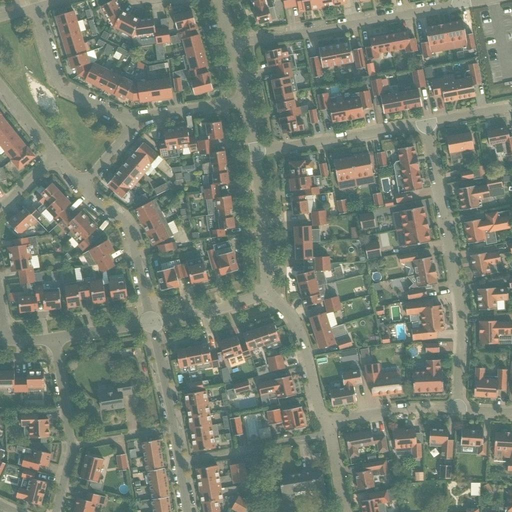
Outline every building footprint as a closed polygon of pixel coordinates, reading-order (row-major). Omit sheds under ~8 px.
[(114,27),(122,12),(122,11),(115,0),(113,0),(101,7),(112,28),(114,27)] [(311,10),(309,0),(289,0),(291,7),(298,6),(299,12),(311,10)] [(323,8),(321,0),(309,0),(311,10),(323,8)] [(274,7),(272,2),(253,7),(258,24),(271,21),(268,9),(274,7)] [(56,17),(59,27),(77,22),(73,11),(56,17)] [(139,20),(122,12),(114,27),(131,36),(139,20)] [(192,12),(173,17),(178,33),(184,32),(191,30),(191,31),(197,29),(192,12)] [(139,20),(131,36),(132,36),(132,38),(133,38),(134,47),(163,43),(161,29),(155,30),(153,19),(139,20)] [(463,21),(444,25),(448,44),(461,42),(463,51),(468,50),(468,51),(475,49),(472,34),(465,35),(463,21)] [(80,32),(77,22),(59,27),(62,38),(80,32)] [(428,42),(421,43),(424,59),(431,57),(436,56),(434,47),(448,44),(444,25),(442,25),(438,26),(425,28),(428,42)] [(168,28),(161,29),(163,43),(170,42),(168,28)] [(192,36),(191,31),(191,30),(184,32),(178,33),(179,41),(183,40),(187,55),(202,51),(198,35),(192,36)] [(104,31),(101,37),(107,41),(110,35),(104,31)] [(83,43),(80,32),(62,38),(65,48),(83,43)] [(408,32),(389,35),(392,51),(405,49),(406,53),(417,51),(415,38),(409,39),(408,32)] [(173,44),(180,41),(177,35),(170,37),(173,44)] [(392,51),(389,35),(369,39),(371,47),(365,48),(368,60),(379,58),(378,54),(392,51)] [(350,42),(334,45),(338,65),(355,62),(357,70),(365,68),(361,48),(353,50),(353,51),(351,51),(350,42)] [(86,53),(83,43),(65,48),(68,59),(86,53)] [(338,65),(334,45),(318,48),(320,57),(318,58),(318,57),(310,58),(314,78),(321,76),(320,68),(329,67),(329,64),(337,62),(337,65),(338,65)] [(277,72),(290,70),(296,68),(295,63),(289,64),(289,62),(283,64),(281,58),(288,56),(287,48),(280,49),(266,52),(269,67),(276,66),(277,72)] [(187,55),(182,56),(187,72),(188,72),(190,78),(196,76),(202,74),(201,68),(207,67),(202,51),(187,55)] [(89,64),(86,53),(68,59),(72,69),(77,68),(79,75),(88,65),(88,64),(89,64)] [(373,63),(366,65),(369,76),(376,73),(373,63)] [(465,79),(455,81),(458,99),(475,96),(473,85),(481,84),(477,63),(468,65),(470,71),(469,71),(466,71),(464,75),(465,79)] [(95,85),(103,68),(93,64),(91,68),(88,67),(88,65),(79,75),(86,78),(85,80),(95,85)] [(427,78),(434,76),(431,66),(425,68),(427,78)] [(105,90),(113,73),(103,68),(95,85),(105,90)] [(292,77),(290,70),(277,72),(279,79),(272,80),(275,96),(292,93),(288,77),(292,77)] [(414,90),(400,93),(403,110),(422,106),(418,88),(425,87),(422,70),(412,71),(414,84),(413,84),(414,90)] [(208,72),(202,74),(196,76),(197,81),(191,82),(194,95),(213,90),(208,72)] [(115,95),(123,78),(113,73),(105,90),(115,95)] [(123,78),(115,95),(125,100),(126,97),(133,100),(134,88),(135,77),(125,73),(123,78)] [(173,79),(175,92),(182,91),(180,78),(173,79)] [(458,99),(455,81),(444,83),(443,78),(431,81),(434,96),(442,94),(444,102),(458,99)] [(170,79),(159,81),(162,99),(173,98),(170,79)] [(403,110),(400,93),(391,94),(390,92),(388,90),(383,91),(380,79),(371,81),(374,96),(380,95),(383,113),(403,110)] [(162,99),(159,81),(148,82),(151,101),(162,99)] [(151,101),(148,82),(137,84),(138,88),(134,88),(133,100),(139,99),(140,102),(151,101)] [(352,100),(345,101),(348,120),(349,120),(349,121),(354,120),(354,119),(364,117),(362,109),(372,107),(368,91),(359,93),(354,94),(352,96),(352,98),(352,100)] [(295,108),(292,93),(275,96),(279,112),(285,111),(287,117),(294,116),(300,115),(298,107),(295,108)] [(348,120),(345,101),(337,103),(336,97),(328,99),(327,93),(317,95),(320,111),(330,109),(332,123),(348,120)] [(318,123),(316,109),(308,111),(311,124),(318,123)] [(295,122),(294,116),(287,117),(280,118),(283,134),(297,131),(297,130),(304,129),(302,121),(295,122)] [(198,136),(199,148),(212,146),(212,140),(222,139),(220,122),(206,124),(208,135),(198,136)] [(0,142),(13,131),(6,123),(0,128),(0,142)] [(187,127),(175,129),(179,153),(183,153),(183,149),(189,148),(190,152),(197,151),(195,138),(189,138),(187,127)] [(511,136),(509,137),(507,128),(504,128),(498,129),(486,132),(489,146),(495,144),(497,153),(506,151),(507,156),(511,156),(511,159),(511,136)] [(179,153),(175,129),(164,130),(165,142),(159,143),(161,156),(168,155),(167,150),(173,149),(175,154),(179,153)] [(20,140),(13,131),(0,142),(0,144),(6,152),(20,140)] [(474,149),(471,133),(446,137),(449,153),(474,149)] [(27,148),(20,140),(6,152),(12,160),(11,160),(12,161),(28,148),(27,147),(27,148)] [(143,143),(136,151),(151,165),(158,156),(143,143)] [(226,167),(224,151),(213,153),(212,146),(199,148),(200,155),(210,154),(211,162),(202,165),(203,170),(207,170),(226,167)] [(393,165),(395,176),(419,171),(416,155),(415,156),(414,146),(398,149),(400,161),(396,162),(393,165)] [(34,157),(28,148),(12,161),(19,169),(34,157)] [(151,165),(136,151),(128,160),(144,173),(151,165)] [(380,168),(387,166),(384,152),(377,153),(380,168)] [(369,154),(351,157),(355,180),(365,178),(366,184),(374,182),(372,175),(373,175),(369,154)] [(356,186),(355,180),(351,157),(333,161),(337,181),(345,180),(347,188),(356,186)] [(144,173),(128,160),(121,168),(137,181),(144,173)] [(290,163),(292,179),(306,177),(305,170),(312,169),(311,162),(304,162),(290,163)] [(326,163),(319,165),(321,177),(328,176),(326,163)] [(228,183),(226,167),(207,170),(209,185),(204,186),(205,193),(218,191),(218,185),(228,183)] [(137,181),(121,168),(114,176),(130,190),(137,181)] [(419,171),(395,176),(399,195),(395,195),(396,203),(412,200),(410,191),(422,189),(418,171),(419,171)] [(472,171),(460,173),(461,181),(474,178),(472,171)] [(130,190),(114,176),(107,185),(123,198),(130,190)] [(315,187),(313,176),(306,177),(292,179),(290,179),(291,191),(304,189),(305,195),(305,196),(306,196),(313,195),(318,195),(317,187),(315,187)] [(475,186),(458,189),(462,211),(482,207),(480,199),(483,199),(490,197),(489,192),(488,190),(503,187),(501,177),(486,180),(487,186),(475,188),(475,186)] [(166,183),(160,186),(163,192),(169,189),(166,183)] [(47,200),(51,204),(52,204),(62,195),(51,184),(41,193),(41,194),(36,198),(42,205),(47,200)] [(163,192),(160,186),(154,189),(157,195),(163,192)] [(219,197),(218,191),(205,193),(206,200),(216,198),(217,209),(212,210),(213,214),(232,212),(230,196),(219,197)] [(381,193),(372,195),(375,208),(384,206),(381,193)] [(145,194),(139,197),(142,203),(148,200),(145,194)] [(70,204),(62,195),(52,204),(51,204),(47,209),(55,217),(54,219),(58,224),(68,215),(64,210),(70,204)] [(305,195),(292,197),(294,215),(308,213),(311,213),(315,212),(313,195),(306,196),(305,196),(305,195)] [(142,203),(139,197),(133,200),(136,206),(142,203)] [(392,199),(384,201),(385,207),(393,206),(392,199)] [(141,222),(161,212),(155,200),(135,210),(141,222)] [(346,200),(337,202),(339,214),(348,213),(346,200)] [(32,205),(27,210),(36,220),(36,219),(41,215),(32,205)] [(402,220),(403,229),(396,230),(428,224),(427,219),(426,219),(424,207),(400,211),(400,212),(395,213),(397,221),(402,220)] [(37,221),(36,219),(36,220),(27,210),(25,208),(8,224),(19,235),(30,224),(32,226),(37,221)] [(479,220),(464,223),(468,244),(484,241),(484,240),(485,240),(484,233),(494,231),(511,227),(510,216),(509,216),(508,210),(496,213),(496,212),(485,214),(486,221),(480,222),(479,220)] [(72,219),(68,215),(58,224),(63,229),(67,226),(71,230),(68,234),(71,237),(89,220),(81,211),(72,219)] [(311,213),(312,219),(325,218),(324,211),(315,212),(311,213)] [(147,234),(167,224),(161,212),(141,222),(142,222),(147,234)] [(234,228),(232,212),(213,214),(214,219),(219,219),(220,229),(210,231),(211,238),(224,236),(223,229),(234,228)] [(373,212),(359,215),(361,230),(375,227),(373,212)] [(326,225),(325,218),(312,219),(313,227),(326,225)] [(97,229),(89,220),(71,237),(79,245),(78,245),(83,251),(93,242),(89,237),(97,229)] [(167,224),(147,234),(153,246),(173,236),(173,235),(179,232),(173,221),(167,224)] [(429,229),(428,224),(396,230),(403,229),(405,237),(400,238),(402,247),(406,246),(407,247),(430,242),(428,230),(429,229)] [(294,227),(295,243),(311,242),(320,242),(319,229),(310,230),(310,226),(294,227)] [(387,233),(380,234),(383,247),(390,245),(387,233)] [(10,260),(30,257),(29,245),(36,244),(35,237),(14,240),(15,247),(8,248),(10,260)] [(98,265),(99,267),(111,260),(108,255),(113,252),(107,240),(82,254),(83,255),(89,265),(89,266),(98,265)] [(312,259),(311,242),(295,243),(296,260),(312,259)] [(381,255),(378,242),(365,244),(367,257),(381,255)] [(159,253),(173,250),(171,243),(158,246),(159,253)] [(218,268),(220,275),(238,270),(231,247),(215,251),(214,249),(207,251),(212,270),(218,268)] [(486,254),(486,253),(470,256),(474,278),(490,275),(490,274),(496,272),(495,264),(501,263),(499,252),(486,254)] [(417,253),(399,256),(400,264),(404,263),(405,266),(410,268),(414,267),(416,275),(436,272),(435,265),(433,266),(432,257),(418,259),(417,253)] [(33,275),(30,257),(10,260),(12,272),(19,271),(20,277),(33,275)] [(114,266),(111,260),(99,267),(103,273),(114,266)] [(187,263),(180,265),(183,278),(190,276),(191,283),(208,279),(204,264),(188,268),(187,263)] [(329,271),(329,264),(316,264),(316,272),(313,273),(313,271),(296,275),(301,291),(326,284),(327,284),(323,271),(329,271)] [(177,279),(183,278),(180,265),(173,266),(174,268),(157,272),(162,290),(179,286),(177,279)] [(437,278),(436,272),(416,275),(417,283),(413,284),(409,288),(409,292),(407,292),(408,299),(427,296),(425,289),(431,288),(431,285),(437,284),(436,278),(437,278)] [(34,282),(33,275),(20,277),(21,284),(34,282)] [(83,279),(83,281),(86,298),(92,297),(93,303),(106,301),(102,281),(90,283),(90,278),(83,279)] [(128,298),(125,280),(109,282),(112,300),(128,298)] [(80,299),(86,298),(83,281),(64,284),(68,307),(81,305),(80,299)] [(27,297),(19,298),(20,312),(38,310),(37,300),(37,296),(36,296),(35,287),(35,282),(34,282),(26,284),(27,297)] [(329,298),(326,284),(301,291),(305,307),(321,302),(321,301),(324,300),(326,307),(339,303),(337,296),(329,298)] [(35,287),(36,296),(37,296),(37,300),(43,300),(44,310),(61,308),(59,288),(43,290),(43,286),(35,287)] [(508,300),(508,293),(507,288),(495,289),(495,288),(477,289),(478,295),(477,295),(477,300),(478,300),(479,310),(496,309),(496,301),(508,300)] [(418,321),(411,322),(442,319),(441,305),(433,306),(432,300),(417,302),(405,304),(406,314),(417,313),(418,321)] [(341,310),(339,303),(326,307),(328,313),(341,310)] [(310,318),(315,333),(330,328),(325,313),(310,318)] [(444,331),(442,319),(411,322),(411,323),(418,322),(419,328),(411,329),(413,340),(421,339),(421,340),(436,338),(436,332),(444,331)] [(480,344),(502,344),(502,334),(511,334),(511,322),(498,322),(498,321),(479,321),(480,344)] [(274,324),(258,329),(264,345),(279,340),(274,324)] [(330,328),(315,333),(320,349),(335,344),(333,338),(340,336),(337,327),(330,329),(330,328)] [(264,345),(258,329),(243,334),(246,344),(249,350),(264,345)] [(251,356),(249,350),(246,344),(240,346),(237,336),(219,343),(224,358),(227,357),(228,359),(242,354),(244,359),(251,356)] [(350,339),(337,343),(339,350),(352,346),(350,339)] [(425,344),(426,352),(439,352),(439,344),(425,344)] [(208,345),(192,348),(195,364),(196,364),(203,363),(204,369),(220,366),(217,353),(210,354),(208,345)] [(195,364),(192,348),(176,351),(179,367),(188,366),(189,372),(197,371),(196,364),(195,364)] [(368,349),(360,350),(361,358),(369,356),(368,349)] [(121,354),(108,357),(109,366),(123,364),(121,354)] [(268,358),(270,365),(283,362),(281,355),(268,358)] [(109,377),(106,360),(75,365),(78,381),(109,377)] [(439,360),(426,360),(426,372),(413,372),(413,392),(443,391),(442,371),(440,371),(439,360)] [(284,369),(283,362),(270,365),(271,371),(284,369)] [(364,365),(366,378),(367,384),(371,384),(372,396),(401,393),(399,375),(390,376),(390,373),(380,374),(378,364),(364,365)] [(483,379),(482,368),(476,368),(474,396),(497,398),(497,390),(505,390),(506,370),(500,370),(498,377),(495,377),(495,380),(483,379)] [(345,388),(330,391),(332,406),(356,402),(353,387),(352,385),(362,384),(360,370),(342,374),(344,387),(345,387),(345,388)] [(14,392),(21,392),(21,378),(14,378),(14,372),(0,371),(0,387),(14,388),(14,392)] [(27,378),(21,378),(21,392),(28,391),(44,390),(44,371),(27,371),(27,378)] [(295,395),(291,376),(273,380),(274,380),(258,384),(260,395),(268,394),(269,399),(277,397),(278,399),(295,395)] [(99,394),(101,411),(124,407),(122,395),(132,394),(130,379),(116,382),(118,391),(99,394)] [(203,389),(202,381),(189,384),(190,391),(203,389)] [(235,392),(250,389),(249,381),(233,385),(235,392)] [(187,406),(207,403),(205,391),(185,394),(187,406)] [(189,417),(209,414),(207,403),(187,406),(189,417)] [(305,428),(301,407),(282,411),(279,412),(279,409),(267,411),(270,425),(281,423),(281,422),(284,422),(286,431),(305,428)] [(30,426),(30,438),(40,438),(46,437),(49,437),(48,419),(38,419),(37,413),(21,414),(21,426),(30,426)] [(190,429),(211,425),(209,414),(189,417),(190,429)] [(230,419),(233,436),(242,434),(239,417),(230,419)] [(192,440),(213,436),(211,425),(190,429),(192,440)] [(415,429),(394,431),(395,448),(396,455),(403,455),(413,454),(413,458),(422,458),(420,443),(416,443),(415,432),(415,429)] [(430,429),(429,439),(429,443),(430,443),(429,446),(441,447),(441,459),(444,459),(444,465),(440,465),(440,478),(450,479),(451,466),(450,466),(451,459),(453,440),(447,440),(448,430),(430,429)] [(486,441),(483,441),(483,431),(461,429),(460,445),(479,447),(478,455),(485,455),(486,441)] [(350,458),(358,456),(357,447),(377,444),(379,453),(387,451),(385,436),(376,438),(372,439),(371,431),(346,436),(350,458)] [(507,471),(508,471),(511,470),(511,433),(510,434),(510,432),(505,432),(505,433),(495,433),(494,456),(510,458),(510,461),(508,461),(507,471)] [(215,448),(213,436),(192,440),(194,451),(215,448)] [(144,457),(161,454),(160,446),(161,446),(159,440),(142,442),(144,457)] [(48,467),(51,454),(49,453),(42,452),(35,450),(34,451),(27,449),(25,455),(24,455),(20,454),(18,463),(18,465),(22,466),(21,466),(38,470),(40,465),(48,467)] [(127,470),(125,454),(116,455),(119,471),(127,470)] [(161,454),(144,457),(147,472),(148,471),(163,468),(161,454)] [(97,483),(103,459),(86,455),(80,478),(90,481),(97,483)] [(388,474),(386,461),(362,465),(363,471),(355,473),(358,490),(374,487),(372,477),(381,475),(388,474)] [(231,465),(232,471),(244,469),(243,463),(231,465)] [(219,477),(217,466),(196,469),(198,481),(219,477)] [(150,485),(167,482),(167,478),(166,478),(164,468),(163,468),(148,471),(150,485)] [(279,477),(282,494),(314,489),(314,493),(325,491),(321,468),(302,471),(303,473),(279,477)] [(245,476),(244,469),(232,471),(233,478),(245,476)] [(44,491),(46,482),(34,479),(35,473),(23,470),(21,477),(30,479),(27,490),(18,488),(16,497),(24,499),(24,501),(41,505),(43,496),(44,496),(45,491),(44,491)] [(246,482),(245,476),(233,478),(234,484),(246,482)] [(219,477),(198,481),(200,492),(221,489),(219,477)] [(168,497),(169,497),(167,487),(168,487),(167,482),(150,485),(152,499),(152,500),(168,497)] [(203,503),(218,501),(222,500),(221,489),(200,492),(202,503),(203,503)] [(386,491),(377,492),(368,494),(369,500),(361,501),(362,511),(385,511),(384,503),(388,502),(386,491)] [(78,498),(73,511),(93,511),(95,503),(104,505),(106,497),(88,492),(86,500),(78,498)] [(153,511),(165,511),(170,511),(168,497),(152,500),(152,499),(151,499),(153,511)] [(237,511),(243,500),(238,497),(232,508),(237,511)] [(243,511),(249,503),(243,500),(237,511),(238,511),(243,511)] [(219,511),(218,501),(203,503),(204,511),(219,511)]
